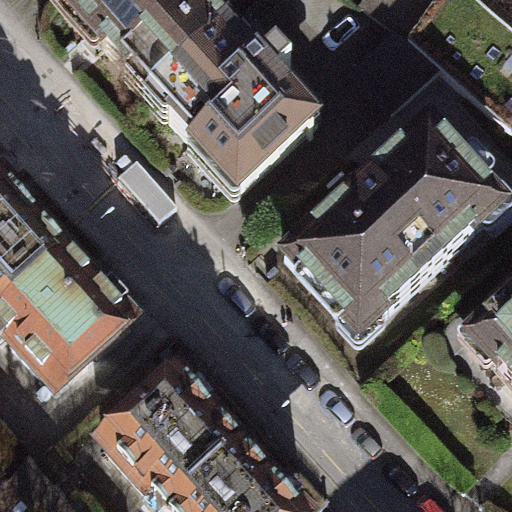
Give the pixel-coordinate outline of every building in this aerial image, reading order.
[(147,101),(223,34),(191,0),(58,0),(57,1),(147,101)] [(371,0),(362,13),(395,37),(409,47),(443,0),(371,0)] [(441,76),(511,138),(511,45),(461,0),(443,0),(409,47),(441,76)] [(223,34),(147,101),(239,202),(320,129),(278,83),(274,87),(223,34)] [(393,118),(441,76),(409,47),(395,37),(355,74),(393,118)] [(430,132),(285,263),(360,346),(505,215),(430,132)] [(0,193),(0,322),(68,261),(3,190),(0,193)] [(0,322),(0,338),(56,401),(132,333),(68,261),(0,322)] [(511,305),(471,344),(511,388),(511,305)] [(103,453),(156,511),(180,511),(243,455),(179,384),(103,453)] [(0,495),(27,471),(28,473),(35,466),(0,427),(0,495)] [(180,511),(294,511),(243,455),(180,511)] [(27,471),(0,495),(0,511),(64,511),(28,473),(27,471)]
